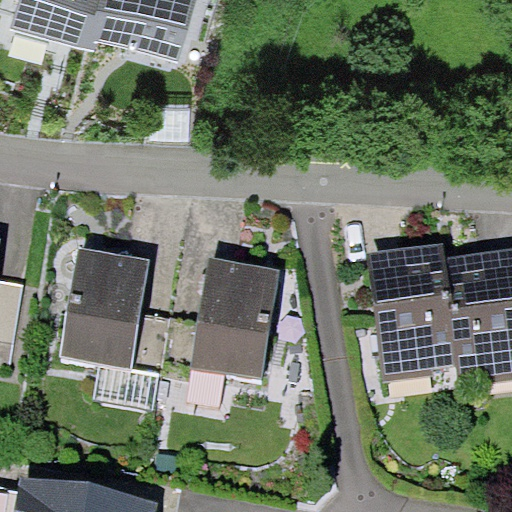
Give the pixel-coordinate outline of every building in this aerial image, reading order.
[(188,0),(9,0),(6,16),(85,38),(89,25),(175,49),(188,0)] [(153,277),(80,266),(65,368),(137,379),(153,277)] [(444,267),(369,275),(381,393),(456,386),(444,267)] [(459,403),(511,397),(511,277),(447,284),(459,403)] [(281,293),(214,282),(196,385),(263,396),(281,293)] [(144,511),(21,492),(18,511),(144,511)]
